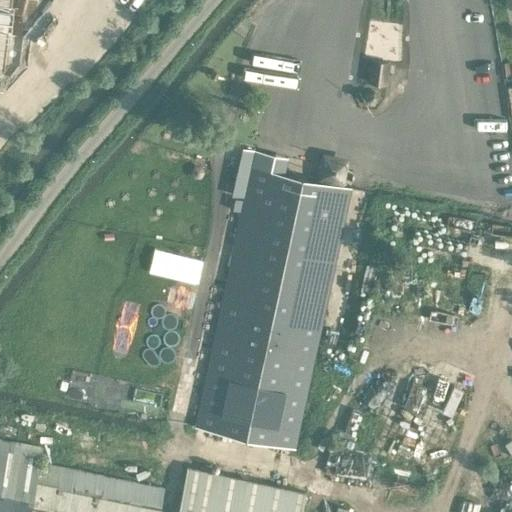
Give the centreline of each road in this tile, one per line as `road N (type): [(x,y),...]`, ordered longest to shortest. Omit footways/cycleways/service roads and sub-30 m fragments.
road 1 (unclassified): [(0,260),(211,0)]
road 2 (track): [(443,511),(511,299)]
